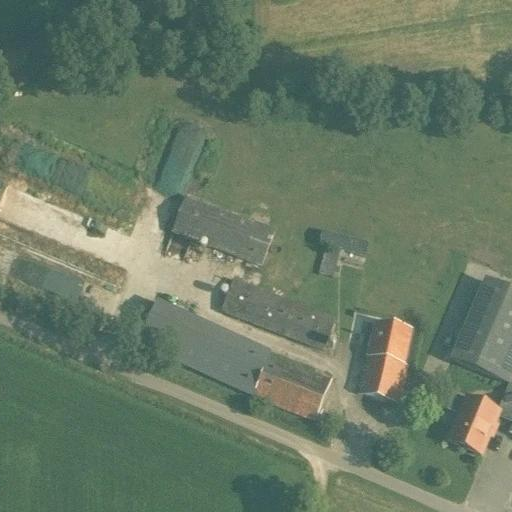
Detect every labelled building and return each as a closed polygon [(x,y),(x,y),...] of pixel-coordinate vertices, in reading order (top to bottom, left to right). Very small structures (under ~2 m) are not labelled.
[(12,197),(4,219),(94,250),(102,227),(12,197)] [(262,268),(276,234),(276,232),(257,224),(186,197),(172,233),(242,260),(262,268)] [(318,246),(364,258),(368,244),(322,232),(318,246)] [(327,303),(339,255),(324,252),(318,276),(312,299),(327,303)] [(323,353),(336,320),(233,281),(220,314),(323,353)] [(450,363),(509,387),(511,382),(511,293),(483,281),(450,363)] [(140,348),(253,398),(268,358),(269,354),(158,306),(140,348)] [(403,369),(411,333),(374,325),(366,360),(358,396),(399,405),(406,369),(403,369)] [(253,398),(252,401),(315,425),(323,403),(331,381),(299,370),(268,358),(253,398)] [(511,437),(511,382),(509,387),(498,413),(466,399),(447,443),(481,458),(498,419),(511,424),(511,427),(508,436),(511,437)] [(453,395),(448,411),(458,414),(462,397),(453,395)]
